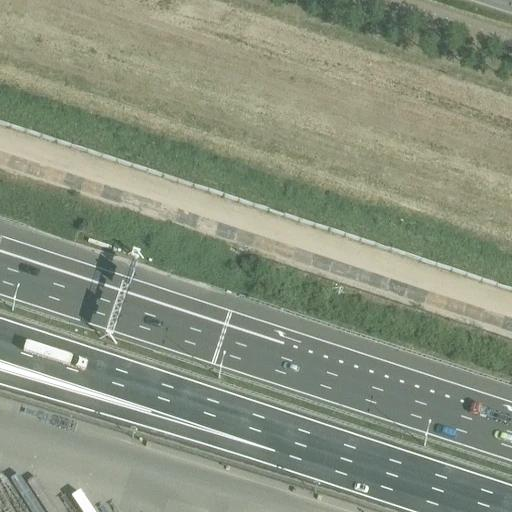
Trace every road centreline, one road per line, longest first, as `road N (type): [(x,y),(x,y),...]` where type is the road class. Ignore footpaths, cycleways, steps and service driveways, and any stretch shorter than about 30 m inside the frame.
road 1 (motorway): [(511,442),(0,274)]
road 2 (motorway): [(253,422),(511,508)]
road 3 (motorway): [(0,339),(253,422)]
road 4 (motorway): [(0,365),(253,422)]
